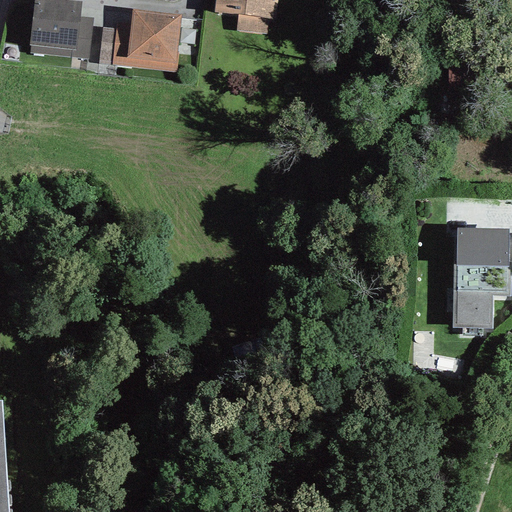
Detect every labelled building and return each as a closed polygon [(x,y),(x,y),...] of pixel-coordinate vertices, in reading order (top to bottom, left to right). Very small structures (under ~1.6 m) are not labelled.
[(219,0),(217,23),(240,25),(238,36),(278,40),(280,0),(219,0)] [(29,58),(75,65),(84,13),(36,8),(29,58)] [(181,28),(135,24),(129,71),(175,77),(181,28)] [(511,227),(454,226),(453,326),(491,326),(491,296),(510,296),(511,227)] [(11,511),(1,414),(0,414),(0,511),(11,511)]
